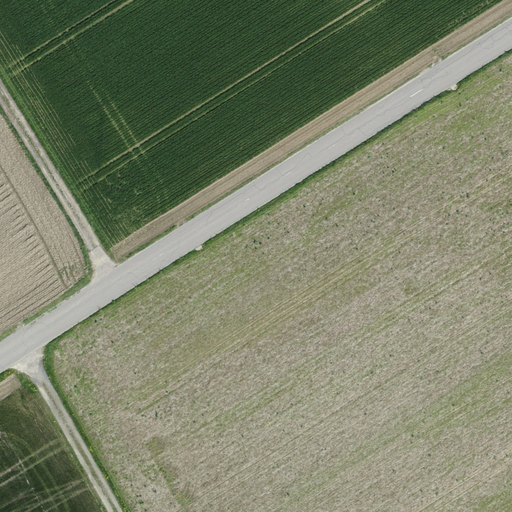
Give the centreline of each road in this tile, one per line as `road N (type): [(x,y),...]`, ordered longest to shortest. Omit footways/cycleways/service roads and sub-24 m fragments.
road 1 (unclassified): [(511,32),(0,355)]
road 2 (track): [(115,283),(0,92)]
road 3 (track): [(116,511),(21,342)]
